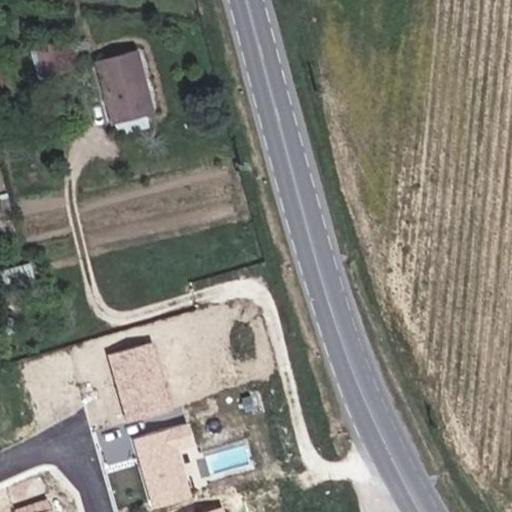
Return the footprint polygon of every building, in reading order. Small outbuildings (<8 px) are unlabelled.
[(102,61),(123,125),(162,114),(141,49),(102,61)] [(173,407),(156,343),(109,356),(127,419),(173,407)] [(188,423),(135,437),(154,510),(193,500),(207,496),(188,423)] [(57,511),(52,494),(33,500),(38,511),(37,511),(57,511)] [(134,511),(131,503),(118,507),(119,511),(134,511)]
